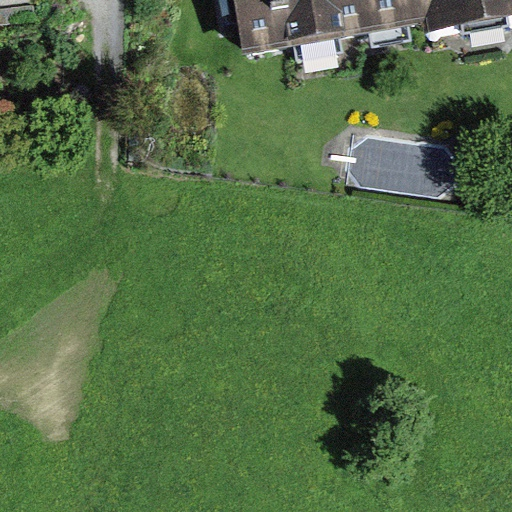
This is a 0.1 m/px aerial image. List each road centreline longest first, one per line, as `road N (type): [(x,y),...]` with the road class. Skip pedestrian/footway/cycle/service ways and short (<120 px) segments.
road 1 (track): [(115,135),(99,225),(0,313)]
road 2 (residential): [(115,135),(122,0)]
